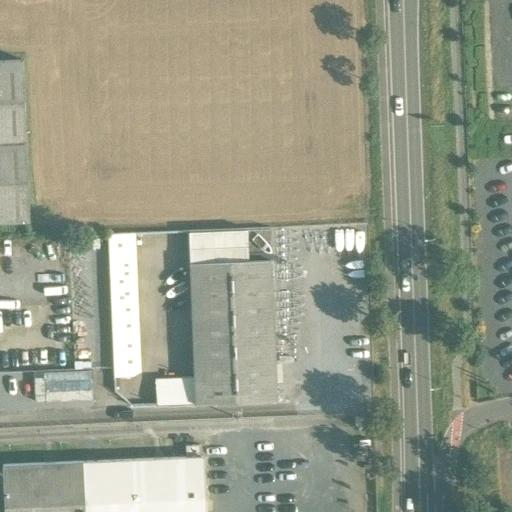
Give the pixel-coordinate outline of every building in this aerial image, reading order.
[(0,222),(29,221),(23,61),(0,61),(0,222)] [(245,230),(188,233),(189,263),(246,261),(246,254),(245,230)] [(269,230),(245,230),(246,254),(270,253),(269,230)] [(120,237),(108,237),(109,261),(121,260),(120,237)] [(246,261),(189,263),(193,378),(195,404),(276,401),(270,260),(246,261)] [(136,265),(110,266),(114,378),(140,377),(136,265)] [(0,366),(67,363),(65,317),(0,320),(0,366)] [(33,401),(95,399),(94,368),(32,370),(33,401)] [(193,378),(154,380),(155,406),(195,404),(193,378)] [(0,491),(0,511),(205,511),(203,456),(185,457),(3,465),(4,476),(4,492),(0,491)]
